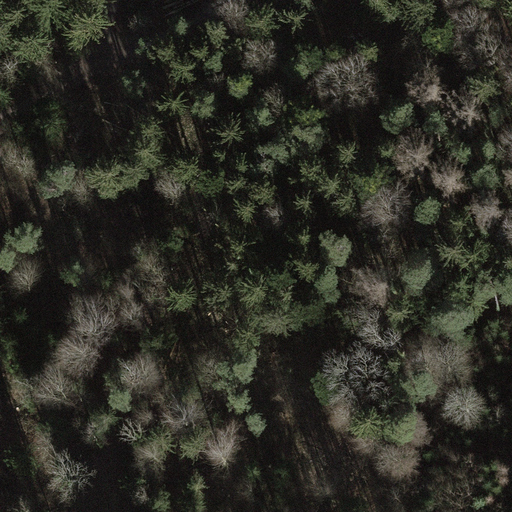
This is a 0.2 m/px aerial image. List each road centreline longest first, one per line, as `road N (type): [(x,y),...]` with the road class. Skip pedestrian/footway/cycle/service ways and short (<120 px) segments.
road 1 (track): [(0,135),(123,55)]
road 2 (track): [(123,55),(232,0)]
